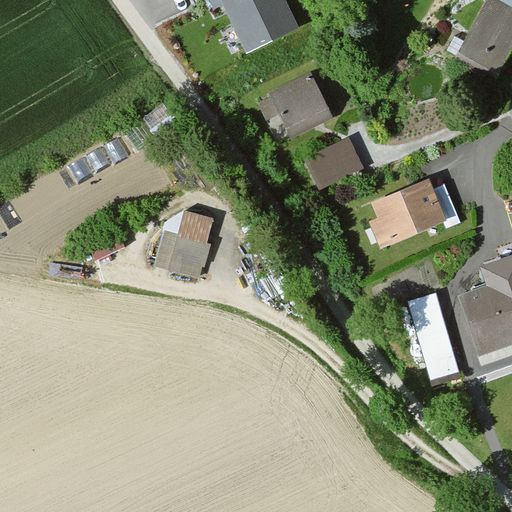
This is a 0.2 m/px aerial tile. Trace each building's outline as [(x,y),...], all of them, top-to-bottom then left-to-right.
[(223,0),(246,48),(291,27),(278,0),(223,0)] [(511,40),(511,8),(496,0),(488,0),(456,62),(491,81),(511,40)] [(307,69),(264,89),(286,136),(329,116),(307,69)] [(353,138),(305,157),(317,186),(364,167),(353,138)] [(442,225),(426,183),(369,205),(375,220),(368,223),(378,250),(442,225)] [(164,225),(154,270),(198,280),(212,221),(184,215),(164,225)] [(511,343),(511,254),(480,266),(487,286),(457,297),(479,356),(511,343)] [(456,372),(433,294),(405,303),(428,380),(456,372)]
